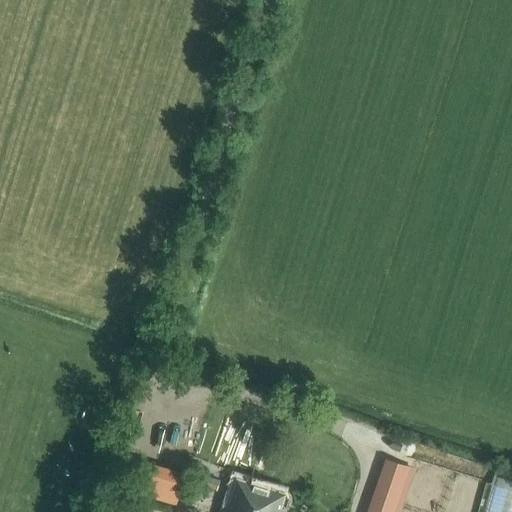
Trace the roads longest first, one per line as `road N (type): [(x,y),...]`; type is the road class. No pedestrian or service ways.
road 1 (unclassified): [(161,362),(271,0)]
road 2 (unknown): [(161,362),(193,384),(250,385),(312,405)]
